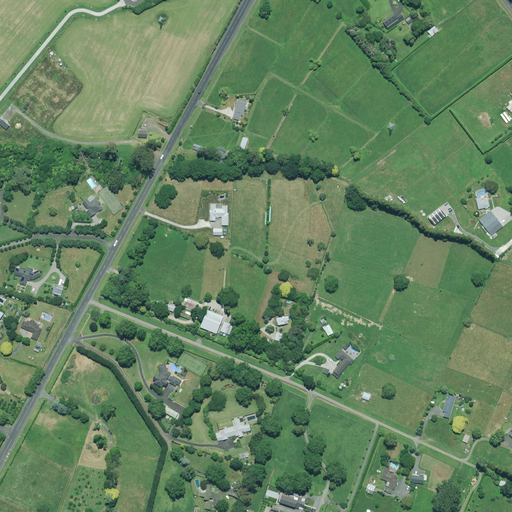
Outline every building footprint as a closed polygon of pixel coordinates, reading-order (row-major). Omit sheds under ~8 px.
[(402,13),(397,17),(395,14),(383,22),(388,29),(384,31),(386,34),(398,26),(397,24),(405,18),(402,13)] [(439,31),(434,26),(428,32),(432,37),(439,31)] [(249,103),(239,99),(233,118),(240,121),(242,116),(243,116),(246,107),(247,108),(249,103)] [(249,139),(244,137),(240,148),(245,150),(249,139)] [(482,200),(481,198),(477,199),(479,210),(485,208),(486,209),(490,208),(489,201),(487,201),(486,200),(482,200)] [(98,201),(96,199),(90,202),(88,199),(83,202),(89,210),(87,212),(91,217),(96,214),(96,213),(101,209),(100,208),(102,206),(98,201)] [(216,204),(211,204),(211,210),(210,221),(216,221),(216,218),(222,218),(222,225),(229,226),(229,213),(228,213),(228,206),(223,206),(223,209),(216,209),(216,204)] [(491,211),(479,220),(488,232),(500,223),(491,211)] [(39,277),(39,275),(41,274),(39,270),(38,271),(37,269),(34,268),(34,269),(29,267),(28,271),(20,269),(20,267),(17,266),(15,275),(22,277),(20,284),(26,286),(28,281),(30,281),(31,279),(33,280),(39,277)] [(64,288),(55,286),(53,294),(61,296),(64,288)] [(224,317),(208,310),(201,328),(217,334),(224,317)] [(289,321),(289,316),(277,318),(277,323),(278,323),(279,325),(288,324),(288,321),(289,321)] [(30,322),(25,320),(22,328),(34,333),(32,338),(38,340),(43,326),(37,324),(38,321),(31,319),(30,322)] [(233,325),(225,322),(221,332),(229,335),(233,325)] [(334,333),(329,325),(324,328),(329,336),(334,333)] [(350,363),(344,359),(334,372),(340,376),(350,363)] [(169,378),(170,376),(171,373),(168,371),(166,364),(159,366),(160,373),(159,376),(156,374),(154,380),(156,381),(154,383),(162,388),(164,385),(167,386),(169,382),(176,386),(177,384),(179,386),(182,381),(174,376),(173,377),(171,376),(170,379),(169,378)] [(331,367),(328,366),(327,369),(325,368),(323,373),(328,375),(331,367)] [(372,395),(365,392),(362,399),(369,401),(372,395)] [(456,397),(448,395),(443,411),(445,412),(443,417),(450,419),(456,397)] [(179,414),(168,407),(165,413),(176,419),(179,414)] [(244,425),(241,426),(239,419),(234,420),(236,426),(224,429),(224,430),(220,431),(220,433),(216,434),(218,442),(228,439),(228,438),(236,436),(237,438),(244,436),(243,433),(252,431),(250,425),(244,426),(244,425)] [(395,468),(386,465),(381,479),(388,481),(386,486),(389,487),(387,492),(392,494),(393,489),(395,490),(398,480),(395,479),(396,476),(393,474),(395,468)] [(213,485),(208,484),(206,494),(202,493),(201,497),(205,497),(204,500),(206,500),(205,509),(212,510),(213,502),(209,501),(210,498),(214,499),(216,488),(213,488),(213,485)] [(293,511),(295,508),(299,509),(302,500),(304,501),(306,493),(285,486),(280,503),(278,507),(274,505),(271,511),(293,511)] [(238,498),(241,492),(231,488),(229,495),(238,498)]
